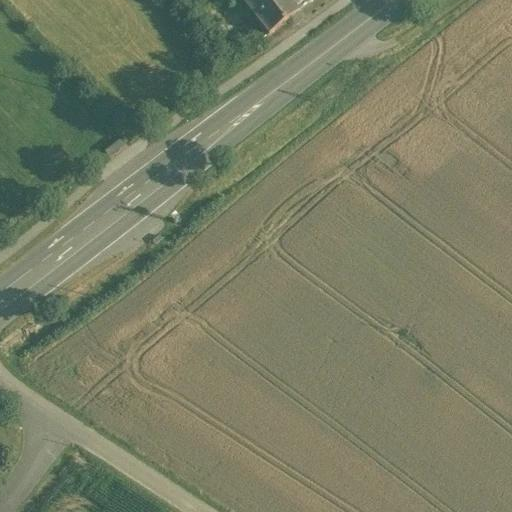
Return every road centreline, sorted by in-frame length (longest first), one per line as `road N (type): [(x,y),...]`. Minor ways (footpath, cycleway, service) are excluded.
road 1 (primary): [(0,305),(395,0)]
road 2 (unclassified): [(0,381),(197,511)]
